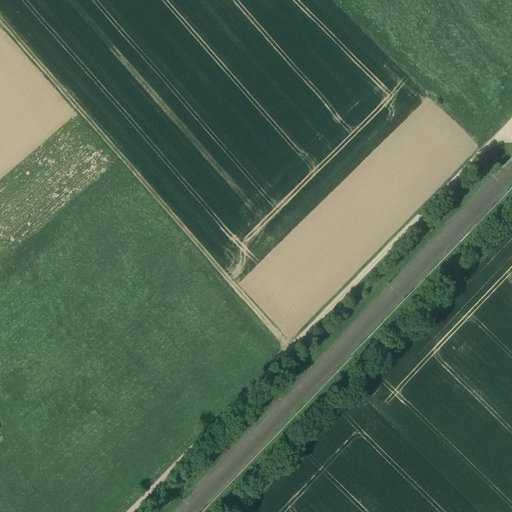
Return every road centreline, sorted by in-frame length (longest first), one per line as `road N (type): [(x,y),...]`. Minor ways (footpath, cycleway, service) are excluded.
road 1 (track): [(132,511),(511,132)]
road 2 (track): [(0,24),(289,356)]
road 3 (track): [(511,230),(245,511)]
